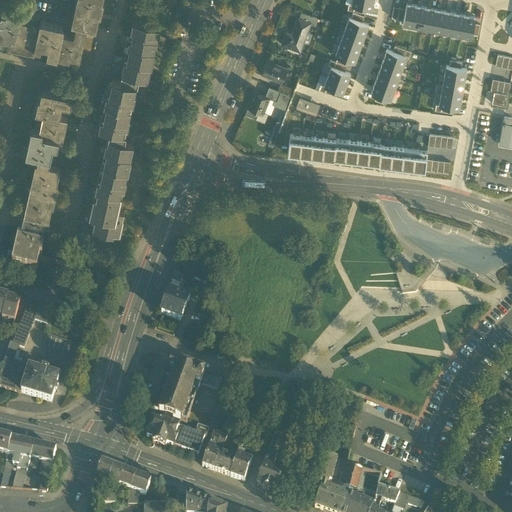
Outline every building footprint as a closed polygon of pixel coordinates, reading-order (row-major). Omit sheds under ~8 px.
[(76,0),(74,9),(77,10),(77,14),(73,13),(71,22),(77,23),(87,26),(94,27),(96,28),(99,13),(101,14),(104,0),(102,0),(76,0)] [(403,20),(402,23),(412,25),(416,5),(406,2),(405,8),(403,20)] [(366,7),(351,4),(348,3),(347,9),(365,13),(366,7)] [(422,27),(426,6),(416,5),(412,25),(422,27)] [(397,19),(399,7),(393,6),(391,18),(397,19)] [(432,29),(436,9),(426,6),(422,27),(432,29)] [(399,7),(397,19),(403,20),(405,8),(399,7)] [(441,31),(445,10),(436,9),(432,29),(441,31)] [(451,33),(455,13),(445,10),(441,31),(451,33)] [(46,54),(69,60),(70,57),(70,55),(80,57),(84,38),(74,35),(62,33),(64,26),(40,21),(39,27),(26,24),(27,20),(15,18),(16,13),(7,11),(6,13),(2,12),(1,14),(0,13),(0,40),(2,40),(2,37),(3,34),(10,35),(10,38),(9,43),(16,45),(15,48),(27,50),(28,47),(35,49),(35,48),(40,49),(41,45),(42,42),(49,44),(48,47),(46,54)] [(310,23),(315,25),(318,18),(301,12),(299,18),(310,22),(310,23)] [(354,12),(351,17),(363,21),(365,16),(354,12)] [(461,35),(465,14),(455,13),(451,33),(461,35)] [(474,22),(475,17),(465,14),(461,35),(471,37),(471,34),(474,22)] [(351,17),(349,16),(345,26),(365,33),(368,23),(363,21),(351,17)] [(282,44),(300,51),(303,41),(307,32),(310,23),(310,22),(299,18),(298,18),(295,25),(296,26),(293,35),(286,32),(282,44)] [(128,48),(132,49),(153,53),(154,46),(156,46),(158,36),(155,35),(157,27),(133,22),(131,29),(135,30),(134,36),(130,35),(129,36),(133,37),(132,41),(130,41),(129,47),(128,47),(128,48)] [(480,23),(474,22),(471,34),(477,35),(480,23)] [(77,23),(74,35),(84,38),(87,26),(77,23)] [(503,40),(503,24),(491,24),(490,40),(503,40)] [(365,33),(345,26),(342,35),(361,42),(365,33)] [(307,32),(303,41),(309,43),(312,34),(307,32)] [(361,42),(342,35),(338,44),(358,52),(361,42)] [(338,44),(335,54),(338,55),(349,59),(354,61),(358,52),(338,44)] [(394,45),(392,51),(406,56),(409,57),(411,51),(394,45)] [(121,75),(138,79),(147,81),(150,67),(151,67),(154,53),(153,53),(132,49),(130,57),(125,56),(124,58),(128,59),(127,64),(123,63),(121,75)] [(392,51),(387,49),(383,60),(402,67),(406,56),(392,51)] [(500,67),(503,55),(497,54),(495,66),(500,67)] [(338,55),(336,61),(347,65),(349,59),(338,55)] [(506,68),(509,56),(503,55),(500,67),(506,68)] [(345,70),(347,65),(336,61),(330,59),(328,64),(331,65),(345,70)] [(450,59),(449,65),(461,67),(462,61),(450,59)] [(261,72),(282,81),(287,68),(267,60),(261,72)] [(383,60),(379,70),(398,77),(402,67),(383,60)] [(324,63),(321,73),(327,75),(331,65),(328,64),(324,63)] [(449,65),(446,64),(444,74),(465,78),(466,68),(461,67),(449,65)] [(345,70),(331,65),(327,75),(347,82),(350,72),(345,70)] [(398,77),(379,70),(375,81),(394,88),(398,77)] [(315,88),(319,89),(321,84),(324,85),(327,75),(321,73),(315,88)] [(464,78),(444,74),(442,84),(463,88),(464,78)] [(137,85),(138,79),(121,75),(120,81),(135,84),(137,85)] [(338,90),(343,92),(347,82),(327,75),(324,85),(338,90)] [(496,91),(498,79),(492,78),(490,90),(494,91),(496,91)] [(98,128),(108,130),(123,133),(124,127),(127,127),(129,117),(128,117),(130,109),(128,109),(130,102),(133,103),(135,93),(134,93),(135,84),(120,81),(112,79),(110,87),(112,87),(111,91),(109,91),(107,90),(107,91),(111,92),(110,98),(105,97),(104,104),(106,104),(105,111),(107,111),(106,115),(101,114),(101,115),(105,116),(104,123),(100,122),(98,128)] [(502,92),(504,80),(498,79),(496,91),(502,92)] [(504,80),(502,92),(507,93),(510,82),(504,80)] [(375,81),(370,92),(376,94),(388,98),(390,99),(394,88),(375,81)] [(280,83),(277,89),(281,91),(292,95),(294,89),(280,83)] [(335,97),(338,90),(324,85),(321,84),(319,89),(318,90),(335,97)] [(463,88),(442,84),(440,94),(461,98),(463,88)] [(278,97),(281,91),(277,89),(269,86),(266,92),(278,97)] [(36,157),(50,160),(53,147),(56,147),(58,140),(62,140),(67,118),(59,116),(62,104),(70,106),(72,96),(41,89),(41,90),(44,91),(42,99),(39,98),(37,98),(35,107),(38,108),(37,111),(35,110),(34,112),(43,114),(45,114),(44,118),(42,117),(40,126),(42,126),(41,131),(39,130),(31,128),(31,129),(33,130),(32,134),(30,133),(26,150),(29,150),(28,154),(26,153),(25,155),(36,157)] [(256,118),(263,121),(267,112),(263,110),(269,97),(265,95),(254,90),(245,113),(256,117),(256,118)] [(275,104),(287,108),(292,95),(281,91),(278,97),(277,100),(275,104)] [(496,91),(494,91),(491,103),(505,105),(507,93),(502,92),(496,91)] [(278,97),(266,92),(265,95),(269,97),(276,100),(277,100),(278,97)] [(388,98),(376,94),(374,100),(385,104),(388,98)] [(440,94),(438,104),(453,107),(459,108),(461,98),(440,94)] [(320,104),(300,96),(296,108),(316,115),(317,113),(320,104)] [(263,110),(267,112),(271,113),(276,100),(269,97),(263,110)] [(452,113),(453,107),(438,104),(435,104),(434,109),(452,113)] [(499,143),(511,145),(511,123),(511,124),(511,119),(511,117),(504,116),(499,143)] [(126,134),(123,133),(108,130),(107,137),(124,140),(126,134)] [(287,153),(299,155),(302,134),(290,133),(287,153)] [(313,136),(302,134),(299,155),(310,156),(313,136)] [(324,137),(313,136),(310,156),(322,158),(324,137)] [(133,142),(124,140),(107,137),(104,148),(108,149),(107,155),(103,154),(102,155),(108,156),(106,165),(127,171),(128,171),(131,156),(130,156),(133,142)] [(336,139),(324,137),(322,158),(333,159),(333,158),(336,139)] [(333,158),(344,160),(347,139),(336,137),(336,139),(333,158)] [(344,160),(356,161),(359,140),(347,139),(344,160)] [(356,161),(367,163),(370,142),(359,140),(356,161)] [(381,143),(370,142),(367,163),(379,164),(381,144),(381,143)] [(378,165),(390,166),(392,146),(381,144),(379,164),(378,165)] [(390,166),(401,168),(404,147),(392,146),(390,166)] [(401,168),(412,169),(415,148),(404,147),(401,168)] [(427,150),(415,148),(412,169),(424,171),(424,170),(426,158),(427,150)] [(36,158),(35,163),(48,166),(50,160),(36,157),(25,155),(25,156),(36,158)] [(23,217),(21,226),(47,232),(50,219),(48,219),(51,205),(53,206),(53,205),(58,184),(57,183),(60,168),(48,166),(35,163),(33,171),(36,172),(35,178),(32,177),(30,184),(33,185),(32,192),(28,191),(27,200),(29,200),(28,207),(25,206),(24,211),(23,214),(26,215),(26,218),(23,217)] [(125,178),(127,171),(106,165),(102,164),(101,165),(102,166),(101,172),(103,172),(102,176),(100,176),(98,175),(98,176),(102,177),(100,183),(96,182),(95,190),(97,191),(96,197),(98,197),(97,201),(92,200),(90,210),(97,212),(96,217),(95,217),(93,226),(100,228),(100,231),(106,233),(108,226),(113,227),(112,232),(113,232),(120,234),(123,219),(122,219),(124,212),(117,211),(121,195),(119,194),(121,187),(124,188),(126,178),(125,178)] [(47,233),(47,232),(21,226),(20,228),(23,229),(23,232),(19,231),(17,241),(21,242),(21,245),(17,244),(15,253),(19,254),(18,257),(14,256),(12,265),(36,271),(39,256),(41,256),(44,246),(42,245),(45,233),(47,233)] [(161,315),(180,322),(189,301),(170,293),(161,315)] [(20,301),(7,298),(2,317),(2,318),(15,322),(20,301)] [(24,349),(34,321),(41,305),(30,300),(25,311),(19,328),(19,329),(13,345),(18,347),(24,349)] [(53,310),(41,305),(34,321),(47,326),(53,310)] [(13,345),(10,343),(8,349),(16,352),(18,347),(13,345)] [(8,349),(5,361),(13,363),(16,352),(8,349)] [(20,353),(16,352),(13,363),(21,366),(22,362),(18,361),(20,353)] [(21,366),(13,363),(5,361),(0,376),(0,388),(21,395),(22,394),(29,369),(29,368),(21,366)] [(153,411),(166,416),(166,419),(159,420),(158,420),(157,421),(153,419),(145,438),(153,441),(152,445),(165,450),(167,446),(168,447),(174,449),(174,448),(198,457),(204,440),(205,439),(195,435),(179,429),(180,426),(176,425),(173,424),(172,421),(173,418),(186,423),(205,373),(172,361),(153,411)] [(49,367),(48,371),(49,371),(48,375),(59,378),(61,371),(49,367)] [(51,403),(59,378),(48,375),(49,371),(48,371),(42,370),(41,373),(29,369),(22,394),(51,403)] [(204,440),(206,440),(210,429),(198,425),(195,435),(205,439),(204,440)] [(218,440),(225,442),(226,437),(214,433),(212,437),(219,439),(218,440)] [(0,436),(0,452),(8,455),(11,439),(0,436)] [(212,437),(208,450),(214,452),(218,440),(219,439),(212,437)] [(30,462),(30,459),(34,444),(11,439),(8,455),(7,457),(30,462)] [(257,487),(276,494),(284,474),(272,469),(282,445),(273,442),(257,487)] [(56,449),(34,444),(30,459),(39,461),(42,462),(54,464),(52,463),(56,449)] [(202,467),(214,471),(220,454),(214,452),(208,450),(202,467)] [(214,471),(230,477),(235,460),(220,454),(214,471)] [(251,462),(243,459),(237,456),(235,460),(230,477),(244,482),(251,462)] [(7,457),(5,468),(11,470),(27,473),(28,468),(30,462),(7,457)] [(322,487),(327,489),(329,483),(331,483),(337,460),(327,458),(320,487),(322,488),(322,487)] [(30,462),(28,468),(32,469),(37,470),(39,461),(30,459),(30,462)] [(38,475),(43,476),(50,478),(54,464),(42,462),(38,475)] [(101,480),(108,483),(114,467),(101,462),(96,478),(101,480)] [(108,483),(114,485),(119,487),(119,486),(125,471),(114,467),(108,483)] [(341,494),(348,496),(354,472),(346,469),(341,488),(342,490),(341,494)] [(125,471),(119,486),(124,488),(130,490),(131,490),(136,475),(125,471)] [(354,472),(348,496),(355,499),(372,505),(374,498),(363,494),(362,498),(356,496),(357,492),(362,473),(354,472)] [(1,488),(7,489),(10,476),(3,475),(1,488)] [(151,480),(136,475),(131,490),(139,493),(146,496),(151,480)] [(47,492),(50,478),(43,476),(39,491),(47,492)] [(92,493),(98,494),(101,483),(100,482),(101,480),(96,478),(92,493)] [(110,494),(112,494),(116,494),(116,495),(119,487),(114,485),(111,491),(110,494)] [(314,508),(323,511),(341,511),(348,496),(341,494),(327,489),(322,487),(322,488),(314,508)] [(381,501),(395,506),(399,496),(377,488),(375,497),(381,500),(381,501)] [(127,505),(137,505),(139,493),(131,490),(130,490),(127,504),(127,505)] [(226,511),(227,509),(209,502),(208,502),(200,499),(186,493),(185,511),(226,511)] [(369,511),(372,505),(355,499),(348,496),(341,511),(369,511)] [(115,505),(115,498),(112,498),(98,497),(91,497),(91,505),(115,505)] [(377,511),(381,501),(381,500),(375,497),(374,498),(372,505),(369,511),(377,511)]
